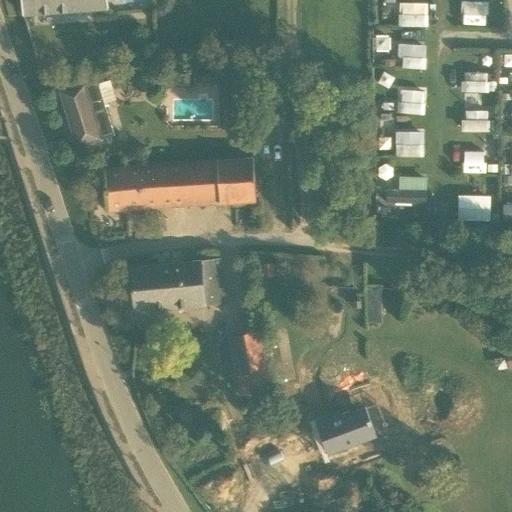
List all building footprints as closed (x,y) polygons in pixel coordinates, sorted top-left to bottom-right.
[(22,0),(23,14),(25,14),(109,8),(107,0),(22,0)] [(461,0),(461,23),(487,24),(487,0),(461,0)] [(399,25),(428,25),(428,1),(399,1),(399,25)] [(400,66),(426,67),(426,43),(400,42),(400,66)] [(487,90),(488,73),(463,72),(463,89),(487,90)] [(78,146),(115,135),(98,81),(85,85),(61,91),(78,146)] [(284,104),(283,81),(253,82),(254,105),(284,104)] [(226,83),(226,109),(244,110),(245,83),(226,83)] [(400,112),(425,112),(425,89),(400,88),(400,112)] [(396,155),(426,155),(426,130),(396,129),(396,155)] [(462,171),(485,171),(486,150),(463,149),(462,171)] [(139,165),(105,170),(107,210),(240,202),(256,201),(254,158),(139,165)] [(428,187),(428,175),(400,175),(400,187),(428,187)] [(428,201),(428,189),(395,188),(395,201),(428,201)] [(459,217),(492,217),(492,193),(459,193),(459,217)] [(220,260),(132,268),(135,310),(224,302),(220,260)] [(237,374),(266,370),(260,333),(231,338),(237,374)] [(251,393),(270,390),(266,370),(237,374),(240,394),(251,393)] [(290,444),(244,466),(258,495),(304,473),(290,444)]
